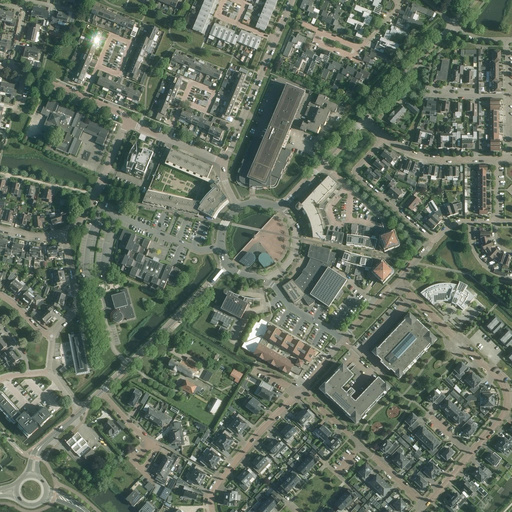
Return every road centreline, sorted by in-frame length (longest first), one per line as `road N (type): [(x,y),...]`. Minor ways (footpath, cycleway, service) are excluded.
road 1 (residential): [(471,454),(505,413),(505,389),(395,283)]
road 2 (tertiary): [(101,392),(228,265)]
road 3 (residential): [(300,391),(216,486),(211,511)]
road 4 (residential): [(432,242),(356,176),(383,137)]
road 5 (residential): [(223,162),(274,39)]
road 6 (tertiary): [(362,119),(453,25)]
